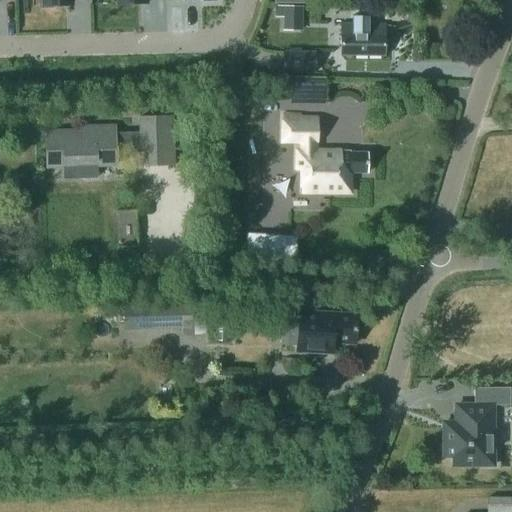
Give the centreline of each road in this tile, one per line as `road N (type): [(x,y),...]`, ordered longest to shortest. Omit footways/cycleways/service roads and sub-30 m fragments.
road 1 (unknown): [(0,476),(362,461)]
road 2 (residential): [(245,0),(226,38),(205,45),(0,49)]
road 3 (tertiary): [(343,511),(431,263)]
road 4 (tertiary): [(431,263),(511,20)]
